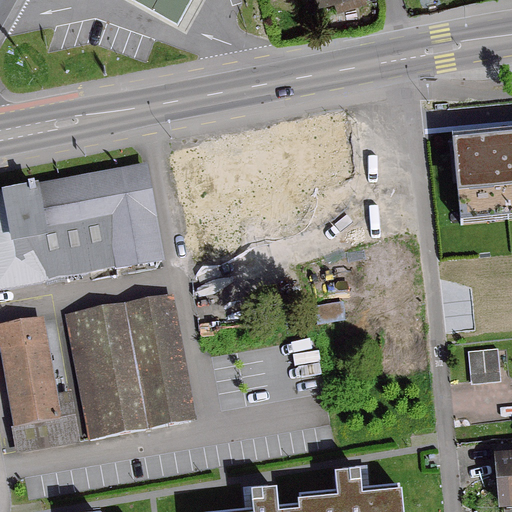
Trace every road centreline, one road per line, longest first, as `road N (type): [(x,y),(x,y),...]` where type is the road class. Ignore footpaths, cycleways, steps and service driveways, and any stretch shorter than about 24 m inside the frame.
road 1 (unknown): [(138,108),(204,426),(0,470)]
road 2 (primary): [(0,133),(511,40)]
